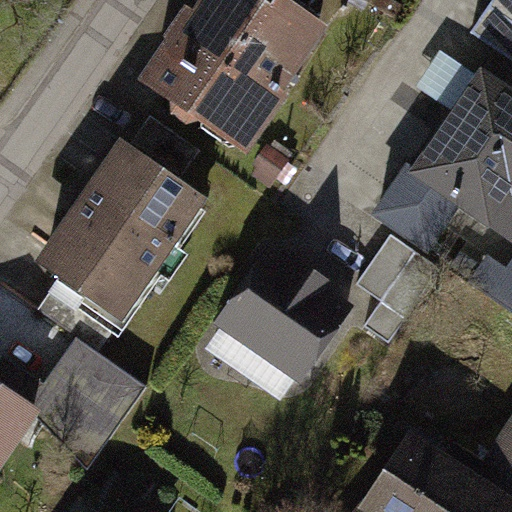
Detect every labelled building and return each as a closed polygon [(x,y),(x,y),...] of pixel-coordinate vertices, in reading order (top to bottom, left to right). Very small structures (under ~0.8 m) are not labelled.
[(358,39),(298,0),(235,0),(178,87),(281,155),(358,39)] [(511,71),(441,172),(511,221),(511,71)] [(241,206),(153,148),(71,273),(159,331),(241,206)] [(474,205),(420,171),(388,221),(442,256),(474,205)] [(422,255),(394,239),(365,288),(393,304),(422,255)] [(373,321),(287,257),(235,328),(321,391),(373,321)] [(11,511),(75,423),(0,370),(0,509),(4,511),(11,511)] [(511,511),(511,483),(446,433),(429,455),(385,511),(511,511)]
